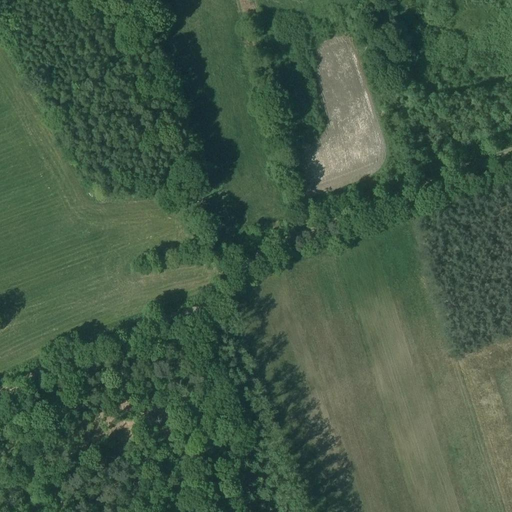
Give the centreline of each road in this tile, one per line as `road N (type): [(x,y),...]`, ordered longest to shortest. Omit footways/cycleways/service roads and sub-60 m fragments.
road 1 (track): [(10,391),(80,351),(206,306),(252,255),(511,152)]
road 2 (track): [(61,511),(22,398),(10,391)]
